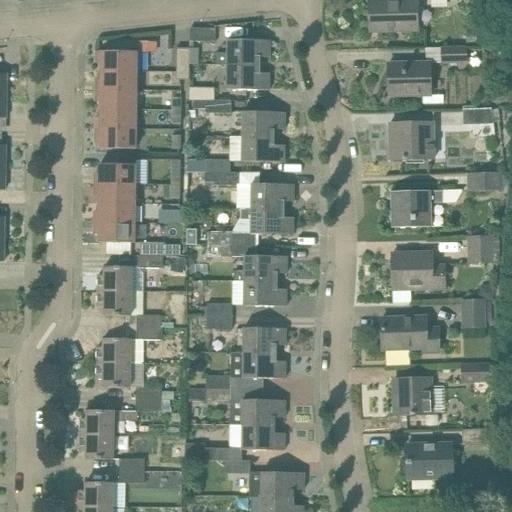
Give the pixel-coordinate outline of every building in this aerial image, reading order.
[(418,30),(417,0),(369,0),(370,32),(418,30)] [(190,41),(216,41),(216,28),(191,28),(190,41)] [(216,65),(227,65),(262,65),(262,64),(260,64),(260,57),(270,57),(270,40),(254,40),(254,39),(253,39),(253,40),(228,40),(228,53),(217,53),(216,65)] [(139,43),(139,54),(157,54),(157,44),(139,43)] [(177,47),(176,72),(190,72),(190,48),(177,47)] [(467,63),(467,48),(442,48),(442,64),(467,63)] [(101,70),(137,71),(137,51),(97,51),(97,63),(101,63),(101,70)] [(431,95),(430,63),(388,64),(389,96),(431,95)] [(262,65),(227,65),(227,89),(269,90),(270,73),(260,73),(260,66),(262,66),(262,65)] [(97,79),(97,90),(136,90),(137,71),(101,70),(101,79),(97,79)] [(189,100),(206,101),(215,100),(215,88),(189,87),(189,100)] [(101,101),(100,109),(136,110),(136,90),(97,90),(97,101),(101,101)] [(172,98),(172,110),(182,110),(182,97),(172,98)] [(232,101),(215,100),(206,101),(206,113),(231,113),(232,101)] [(136,129),(136,110),(100,109),(100,117),(96,117),(96,129),(136,129)] [(492,109),(463,110),(464,125),(495,124),(494,122),(500,122),(498,109),(492,110),(492,109)] [(182,110),(172,110),(172,123),(182,123),(182,110)] [(243,112),(242,137),(277,137),(275,137),(275,129),(285,130),(285,113),(243,112)] [(434,159),(434,123),(390,124),(390,160),(434,159)] [(136,129),(96,129),(96,140),(100,140),(100,148),(136,148),(136,129)] [(172,149),(181,149),(182,135),(172,136),(172,149)] [(277,138),(277,137),(242,137),(242,162),(285,162),(285,145),(275,145),(275,138),(277,138)] [(189,172),(205,172),(206,160),(189,159),(189,172)] [(205,172),(230,173),(231,160),(206,160),(205,172)] [(96,173),(96,184),(135,184),(135,164),(100,164),(100,173),(96,173)] [(241,173),(230,173),(205,172),(205,185),(240,186),(241,173)] [(172,173),(172,185),(181,185),(181,173),(172,173)] [(505,190),(504,173),(467,174),(468,192),(505,190)] [(135,204),(135,184),(96,184),(95,195),(99,195),(99,203),(135,204)] [(251,209),(284,210),(286,210),(286,209),(284,209),(284,201),(294,202),(294,185),(252,184),(251,209)] [(181,185),(172,185),(171,198),(181,198),(181,185)] [(443,203),(443,190),(391,192),(392,208),(392,228),(432,227),(431,203),(443,203)] [(95,211),(95,223),(134,223),(135,204),(99,203),(99,211),(95,211)] [(251,209),(241,209),(241,220),(251,220),(251,231),(251,234),(257,234),(294,235),(294,218),(284,217),(284,210),(251,209)] [(187,211),(173,211),(173,223),(187,223),(187,211)] [(134,223),(95,223),(95,234),(99,234),(99,242),(134,242),(134,223)] [(189,230),(189,244),(197,244),(198,230),(189,230)] [(208,245),(234,245),(234,231),(208,232),(208,245)] [(493,236),(468,237),(469,264),(494,262),(494,260),(500,260),(500,238),(493,238),(493,236)] [(141,243),(141,253),(165,254),(165,244),(141,243)] [(208,258),(234,257),(234,245),(208,245),(208,258)] [(165,254),(141,253),(138,253),(138,266),(164,266),(164,256),(165,256),(165,254)] [(434,253),(392,254),(393,290),(447,289),(446,265),(434,265),(434,253)] [(235,281),(245,281),(279,281),(277,281),(277,273),(287,274),(287,256),(257,256),(246,256),(246,258),(245,271),(235,271),(235,281)] [(170,271),(184,273),(186,259),(173,257),(170,271)] [(98,275),(98,291),(143,292),(144,267),(105,267),(104,275),(98,275)] [(245,281),(244,306),(287,306),(287,289),(277,289),(277,282),(279,282),(279,281),(245,281)] [(143,292),(98,291),(98,307),(104,307),(104,315),(138,315),(138,327),(163,327),(163,322),(163,315),(143,315),(143,292)] [(486,300),(461,301),(463,329),(486,328),(486,323),(492,323),(491,302),(486,301),(486,300)] [(207,308),(207,317),(233,317),(233,304),(207,304),(207,308)] [(404,317),(382,318),(383,350),(424,349),(424,353),(439,353),(439,328),(427,328),(426,316),(412,317),(412,319),(404,319),(404,317)] [(233,317),(207,317),(207,325),(207,330),(233,330),(233,317)] [(97,363),(142,363),(142,339),(163,339),(163,327),(138,327),(137,339),(104,339),(104,347),(98,347),(97,363)] [(244,328),(244,353),(276,353),(276,345),(286,346),(286,329),(244,328)] [(231,352),(231,366),(243,366),(243,378),(286,379),(286,362),(276,361),(276,354),(278,354),(278,353),(276,353),(244,353),(231,352)] [(142,363),(97,363),(97,379),(103,379),(103,387),(137,388),(137,399),(162,399),(162,387),(144,387),(144,364),(142,363)] [(493,364),(461,364),(461,383),(493,382),(493,364)] [(231,389),(232,378),(232,376),(231,376),(206,376),(206,389),(231,389)] [(431,415),(430,379),(394,379),(395,415),(431,415)] [(187,401),(230,402),(231,402),(231,400),(231,389),(206,389),(187,389),(187,401)] [(162,399),(137,399),(136,411),(122,411),(122,420),(138,420),(138,411),(156,411),(162,411),(162,399)] [(285,401),(243,400),(242,410),(230,411),(230,425),(242,425),(277,425),(275,425),(275,417),(285,418),(285,401)] [(81,435),(114,435),(115,410),(87,410),(87,419),(81,419),(81,435)] [(277,426),(277,425),(242,425),(242,450),(285,451),(285,433),(275,433),(275,426),(277,426)] [(495,444),(494,429),(462,430),(463,446),(495,444)] [(114,435),(81,435),(80,451),(86,451),(86,459),(114,460),(114,435)] [(453,478),(452,443),(407,445),(407,479),(453,478)] [(206,460),(206,444),(191,444),(190,460),(206,460)] [(120,459),(120,471),(145,471),(145,459),(120,459)] [(252,474),(252,472),(252,461),(225,460),(225,474),(250,474),(252,474)] [(145,471),(120,471),(120,483),(145,483),(145,471)] [(304,473),(263,472),(263,483),(250,483),(250,498),(263,498),(263,497),(296,498),(296,497),(294,497),(294,490),(304,490),(304,473)] [(80,490),(80,506),(114,507),(114,482),(86,482),(86,491),(80,490)] [(263,497),(263,498),(262,511),(303,511),(304,506),(294,506),(294,498),(296,498),(263,497)]
